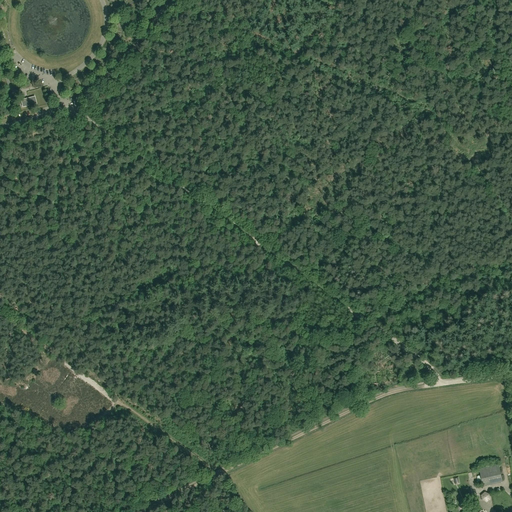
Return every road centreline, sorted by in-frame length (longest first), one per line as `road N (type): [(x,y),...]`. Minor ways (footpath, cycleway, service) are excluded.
road 1 (unclassified): [(511,410),(507,376),(438,384),(429,366),(67,104)]
road 2 (track): [(141,511),(377,397),(438,384)]
road 3 (unknown): [(0,146),(70,128),(96,110),(192,0)]
road 4 (unclassified): [(67,104),(103,79),(173,0)]
